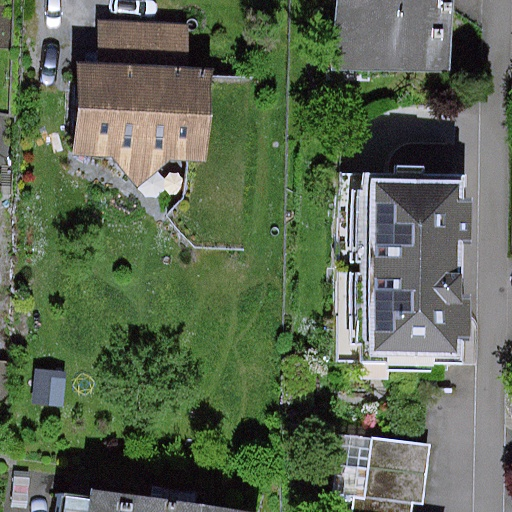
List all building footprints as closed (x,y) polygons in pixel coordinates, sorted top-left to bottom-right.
[(461,62),(459,0),(350,0),(351,63),(461,62)] [(221,155),(219,69),(88,71),(89,157),(221,155)] [(458,353),(456,189),(353,190),(355,355),(458,353)] [(338,483),(427,489),(430,426),(342,421),(338,483)] [(236,511),(105,493),(102,511),(236,511)]
